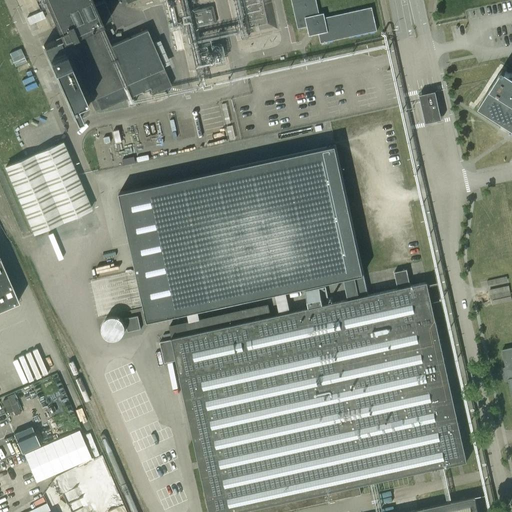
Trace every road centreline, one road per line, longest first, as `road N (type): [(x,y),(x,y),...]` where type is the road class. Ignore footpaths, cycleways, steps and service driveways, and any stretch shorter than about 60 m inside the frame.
road 1 (unclassified): [(68,131),(106,234),(64,250),(57,267),(155,511)]
road 2 (unclassified): [(408,57),(450,259)]
road 3 (unclassified): [(68,131),(233,90),(234,62)]
road 4 (unclassified): [(489,446),(450,259)]
road 5 (unclassified): [(316,511),(495,472)]
road 6 (unclassified): [(11,0),(68,131)]
road 7 (unclassified): [(458,184),(428,52)]
